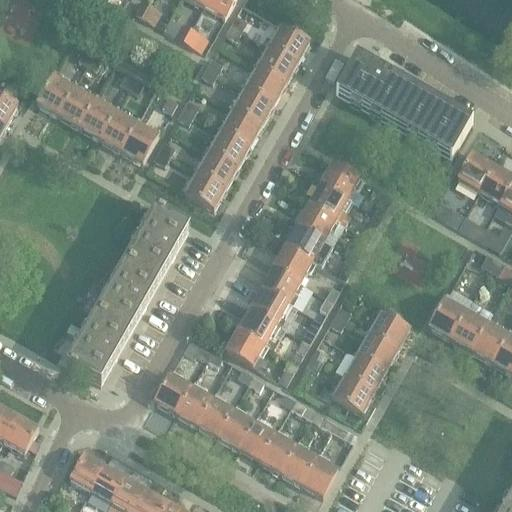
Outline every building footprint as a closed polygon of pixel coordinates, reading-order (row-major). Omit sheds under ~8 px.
[(203,13),(210,0),(183,0),(183,1),(203,13)] [(224,25),(238,0),(210,0),(203,13),(224,25)] [(143,25),(150,11),(141,6),(133,19),(143,25)] [(154,31),(162,18),(150,11),(143,25),(154,31)] [(241,38),(246,28),(235,22),(230,31),(241,38)] [(309,48),(269,26),(262,38),(275,46),(270,54),(297,68),(309,48)] [(183,48),(191,34),(182,29),(174,43),(183,48)] [(236,47),(241,38),(230,31),(225,40),(236,47)] [(196,55),(203,42),(191,34),(183,48),(196,55)] [(311,42),(301,36),(298,40),(309,46),(311,42)] [(285,90),(297,68),(270,54),(259,75),(285,90)] [(87,71),(93,60),(84,55),(78,66),(87,71)] [(96,76),(103,65),(93,60),(87,71),(96,76)] [(218,79),(223,70),(211,63),(206,73),(218,79)] [(470,127),(356,63),(341,88),(340,87),(337,91),(339,92),(335,99),(450,163),(454,156),(455,157),(458,153),(456,152),(470,127)] [(212,89),(218,79),(206,73),(201,82),(212,89)] [(273,110),(285,90),(259,75),(247,96),(273,110)] [(129,95),(136,84),(126,78),(119,90),(129,95)] [(57,122),(73,95),(52,83),(36,110),(57,122)] [(138,100),(144,89),(136,84),(129,95),(138,100)] [(78,134),(94,107),(73,95),(57,122),(78,134)] [(261,132),(273,110),(247,96),(234,118),(261,132)] [(16,112),(0,102),(0,130),(4,133),(16,112)] [(171,119),(178,107),(168,102),(161,114),(171,119)] [(194,121),(199,112),(188,105),(183,114),(194,121)] [(99,146),(115,119),(94,107),(78,134),(99,146)] [(189,130),(194,121),(183,114),(177,124),(189,130)] [(249,152),(261,132),(234,118),(223,137),(249,152)] [(120,158),(135,131),(115,119),(99,146),(120,158)] [(141,170),(156,143),(135,131),(120,158),(141,170)] [(237,173),(249,152),(223,137),(211,158),(237,173)] [(170,163),(175,153),(164,147),(159,156),(170,163)] [(165,172),(170,163),(159,156),(153,165),(165,172)] [(225,194),(237,173),(211,158),(199,179),(225,194)] [(477,199),(492,173),(471,161),(456,186),(477,199)] [(349,206),(360,185),(332,169),(320,190),(349,206)] [(498,211),(511,186),(511,184),(492,173),(477,199),(498,211)] [(212,216),(225,194),(199,179),(186,201),(212,216)] [(511,230),(511,186),(498,211),(510,217),(505,226),(511,230)] [(337,226),(349,206),(320,190),(308,211),(337,226)] [(381,224),(387,213),(379,208),(373,219),(381,224)] [(445,226),(452,214),(444,209),(437,221),(445,226)] [(325,247),(337,226),(308,211),(296,231),(325,247)] [(99,391),(187,236),(163,222),(164,221),(158,218),(157,219),(153,217),(136,247),(116,283),(95,319),(86,336),(65,372),(70,374),(69,376),(74,379),(75,377),(99,391)] [(375,235),(381,224),(373,219),(366,231),(375,235)] [(467,240),(472,231),(464,227),(459,235),(467,240)] [(479,246),(486,234),(478,229),(471,242),(479,246)] [(312,269),(325,247),(296,231),(284,253),(312,269)] [(487,250),(494,238),(486,234),(479,246),(487,250)] [(500,258),(505,249),(495,243),(490,253),(500,258)] [(357,265),(364,255),(355,250),(349,261),(357,265)] [(300,289),(312,269),(284,253),(272,274),(307,294),(308,293),(300,289)] [(489,276),(496,265),(479,256),(474,264),(482,269),(480,271),(489,276)] [(351,277),(357,265),(349,261),(343,272),(351,277)] [(498,281),(504,270),(496,265),(489,276),(498,281)] [(307,294),(272,274),(260,295),(288,311),(288,310),(296,314),(307,294)] [(340,296),(344,288),(332,281),(329,286),(334,288),(326,303),(334,307),(340,296)] [(276,332),(288,311),(260,295),(248,316),(276,332)] [(327,319),(334,307),(326,303),(319,314),(327,319)] [(450,346),(465,319),(443,306),(428,334),(450,346)] [(346,327),(351,318),(339,312),(335,320),(346,327)] [(264,352),(276,332),(248,316),(237,336),(264,352)] [(388,323),(394,327),(398,320),(391,317),(388,323)] [(470,358),(486,331),(465,319),(450,346),(470,358)] [(340,337),(346,327),(335,320),(329,330),(340,337)] [(408,336),(385,322),(381,320),(369,341),(397,356),(408,336)] [(77,341),(81,333),(71,328),(66,335),(77,341)] [(492,370),(507,343),(486,331),(470,358),(492,370)] [(310,349),(316,338),(308,333),(301,345),(310,349)] [(251,374),(264,352),(237,336),(224,358),(251,374)] [(384,378),(397,356),(369,341),(357,362),(384,378)] [(511,381),(511,380),(511,345),(507,343),(492,370),(511,381)] [(303,360),(310,349),(301,345),(295,356),(303,360)] [(207,366),(211,358),(200,351),(195,360),(207,366)] [(322,369),(327,360),(316,354),(311,363),(322,369)] [(348,355),(328,393),(336,397),(357,359),(348,355)] [(218,372),(222,364),(211,358),(207,366),(218,372)] [(372,399),(384,378),(357,362),(344,384),(372,399)] [(314,383),(322,369),(311,363),(303,376),(314,383)] [(286,391),(298,370),(287,364),(282,374),(284,375),(278,387),(286,391)] [(249,390),(253,382),(242,375),(237,383),(249,390)] [(175,421),(191,394),(169,382),(154,409),(175,421)] [(259,396),(264,388),(253,382),(249,390),(259,396)] [(360,421),(372,399),(344,384),(332,405),(360,421)] [(196,433),(211,406),(191,394),(175,421),(196,433)] [(291,414),(295,406),(283,399),(279,407),(291,414)] [(216,445),(232,417),(211,406),(196,433),(216,445)] [(316,418),(295,406),(291,414),(312,426),(316,418)] [(0,446),(1,447),(15,423),(0,413),(0,446)] [(238,457),(253,430),(232,417),(216,445),(238,457)] [(25,456),(37,435),(15,423),(1,447),(23,459),(19,466),(27,471),(33,460),(25,456)] [(332,437),(336,429),(325,423),(320,431),(332,437)] [(357,441),(336,429),(332,437),(353,449),(357,441)] [(258,468),(273,441),(253,430),(238,457),(258,468)] [(279,480),(294,453),(273,441),(258,468),(279,480)] [(299,492),(315,465),(294,453),(279,480),(299,492)] [(89,498),(103,473),(82,461),(68,486),(89,498)] [(320,504),(336,477),(315,465),(299,492),(320,504)] [(110,510),(124,485),(103,473),(89,498),(110,510)] [(114,511),(135,511),(145,497),(124,485),(110,510),(114,511)] [(164,511),(166,509),(145,497),(135,511),(164,511)] [(511,511),(511,499),(503,511),(511,511)]
